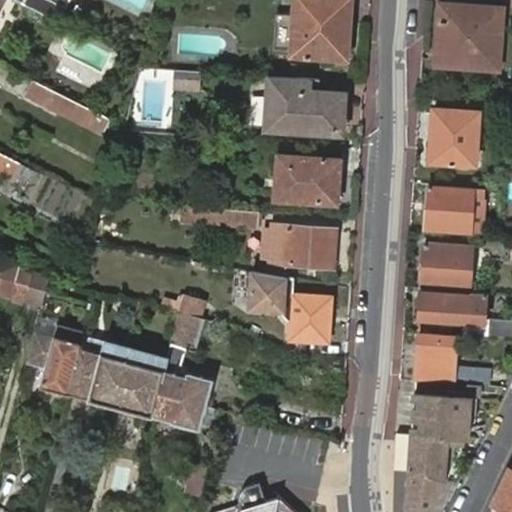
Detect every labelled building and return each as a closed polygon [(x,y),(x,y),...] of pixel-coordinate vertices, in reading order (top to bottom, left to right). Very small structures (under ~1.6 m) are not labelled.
[(60,5),(50,0),(13,0),(53,20),(60,5)] [(50,0),(60,5),(68,9),(72,0),(50,0)] [(73,12),(78,0),(72,0),(68,9),(73,12)] [(290,56),(345,59),(348,0),(292,0),(290,53),(290,56)] [(456,51),(455,69),(496,71),(499,10),(438,5),(435,50),(456,51)] [(290,53),(291,21),(278,21),(277,52),(290,53)] [(434,67),(455,69),(456,51),(435,50),(434,67)] [(168,90),(196,90),(196,69),(168,69),(168,90)] [(267,75),(268,131),(340,135),(343,93),(306,76),(267,75)] [(139,120),(163,123),(167,78),(143,76),(139,120)] [(72,102),(33,82),(25,95),(66,115),(72,102)] [(72,102),(66,115),(83,125),(90,111),(72,102)] [(475,166),(478,113),(432,109),(429,162),(475,166)] [(108,120),(90,111),(83,125),(102,133),(108,120)] [(30,169),(0,154),(0,176),(22,187),(30,169)] [(283,182),(283,201),(336,205),(338,161),(276,156),(274,181),(283,182)] [(273,200),(283,201),(283,182),(274,181),(273,200)] [(480,235),(481,224),(472,223),(473,200),(482,201),(483,192),(426,188),(424,231),(480,235)] [(472,223),(481,224),(482,201),(473,200),(472,223)] [(200,207),(180,206),(178,222),(199,223),(200,207)] [(258,228),(259,212),(200,207),(199,223),(258,228)] [(264,260),(332,270),(334,231),(264,225),(264,260)] [(420,287),(467,290),(471,247),(423,245),(420,287)] [(0,295),(9,298),(18,267),(3,263),(0,272),(0,295)] [(25,303),(33,271),(18,267),(9,298),(25,303)] [(46,291),(50,276),(33,271),(25,303),(41,308),(43,302),(46,291)] [(290,318),(293,280),(253,271),(249,307),(284,310),(290,318)] [(289,341),(327,344),(333,293),(293,280),(290,318),(289,341)] [(61,308),(64,296),(46,291),(43,302),(61,308)] [(487,294),(469,293),(469,297),(420,294),(418,319),(485,324),(487,294)] [(182,298),(178,313),(196,319),(200,304),(182,298)] [(196,319),(178,313),(165,358),(156,393),(206,406),(215,380),(186,372),(185,377),(176,374),(183,351),(188,352),(198,320),(196,319)] [(488,336),(511,337),(511,319),(489,319),(488,336)] [(82,335),(37,322),(35,331),(80,344),(82,335)] [(37,385),(66,393),(78,348),(80,344),(35,331),(26,363),(43,368),(37,385)] [(101,355),(104,342),(82,335),(80,344),(78,348),(101,355)] [(483,388),(487,388),(488,372),(453,369),(455,337),(417,335),(414,380),(452,382),(452,385),(475,387),(483,388)] [(78,348),(66,393),(110,406),(127,348),(104,342),(101,355),(78,348)] [(127,348),(110,406),(150,418),(156,393),(165,358),(127,348)] [(482,401),(483,388),(475,387),(474,400),(476,400),(482,401)] [(156,393),(150,418),(198,432),(199,426),(205,428),(211,408),(206,406),(156,393)] [(474,419),(476,400),(474,400),(414,396),(411,432),(454,432),(465,433),(469,433),(470,419),(474,419)] [(272,423),(300,431),(303,420),(275,412),(272,423)] [(448,469),(465,433),(454,432),(411,432),(403,511),(426,511),(442,479),(442,468),(448,469)] [(190,495),(194,462),(192,461),(183,492),(190,495)] [(209,467),(194,462),(190,495),(200,498),(209,467)] [(511,511),(511,469),(509,467),(487,511),(511,511)] [(240,509),(238,511),(291,511),(275,497),(240,509)]
